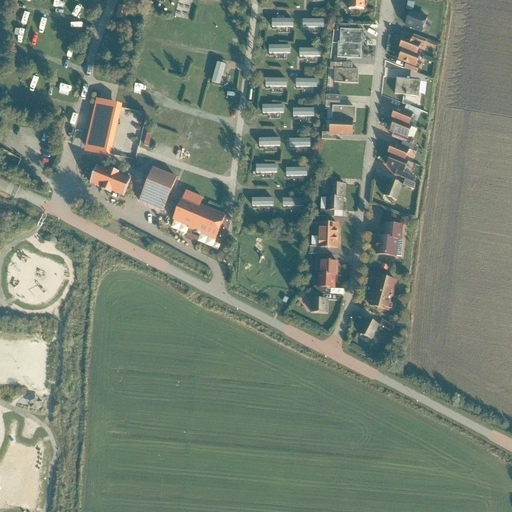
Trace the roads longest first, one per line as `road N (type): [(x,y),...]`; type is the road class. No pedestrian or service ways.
road 1 (unclassified): [(333,349),(0,179)]
road 2 (unclassified): [(386,6),(351,294),(333,349)]
road 3 (unclassified): [(511,448),(333,349)]
